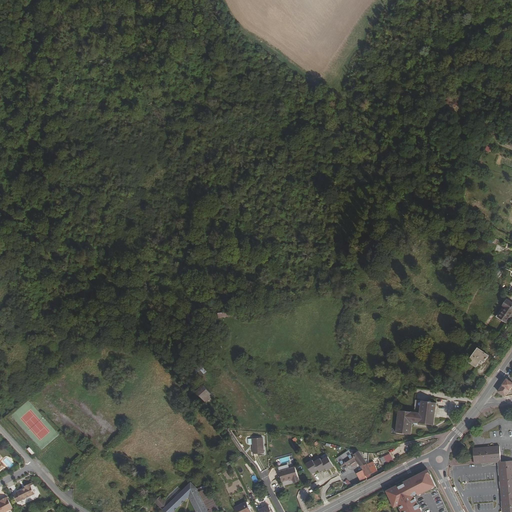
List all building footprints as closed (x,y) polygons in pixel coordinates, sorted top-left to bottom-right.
[(511,315),(511,303),(507,300),(503,306),(504,307),(498,317),(507,323),(511,315)] [(498,317),(504,307),(503,306),(495,318),(506,324),(507,323),(498,317)] [(478,364),(481,360),(482,361),(484,362),(489,356),(478,348),(468,362),(476,367),(478,364)] [(173,365),(171,367),(179,377),(182,374),(176,366),(175,367),(173,365)] [(511,386),(511,382),(507,379),(498,392),(505,397),(511,386)] [(214,397),(204,386),(197,392),(206,403),(214,397)] [(413,423),(415,423),(418,424),(434,425),(437,403),(416,401),(414,413),(400,411),(397,434),(412,435),(413,423)] [(253,439),(253,454),(264,453),(263,439),(253,439)] [(511,511),(511,461),(501,462),(499,447),(474,449),(475,465),(498,462),(502,511),(511,511)] [(361,467),(367,464),(359,452),(357,453),(357,452),(352,453),(353,454),(343,460),(342,459),(339,460),(340,462),(339,463),(343,469),(352,464),(354,467),(358,463),(361,467)] [(317,463),(321,471),(322,472),(329,468),(324,459),(317,463)] [(292,460),(278,468),(282,476),(280,477),(281,479),(282,477),(285,482),(295,477),(297,481),(302,478),(292,460)] [(315,461),(309,465),(313,472),(315,475),(321,471),(317,463),(315,461)] [(311,474),(313,472),(309,465),(307,463),(305,464),(311,474)] [(301,466),(307,476),(311,474),(305,464),(301,466)] [(364,471),(365,476),(375,472),(374,470),(370,471),(367,464),(361,467),(363,471),(364,471)] [(385,492),(393,508),(394,509),(398,507),(399,511),(424,511),(422,508),(418,511),(412,499),(434,486),(425,469),(385,492)] [(362,477),(365,476),(364,471),(363,471),(351,476),(354,481),(358,478),(362,477)] [(33,483),(28,486),(29,487),(20,491),(21,492),(17,494),(20,502),(38,493),(33,483)] [(208,511),(199,493),(197,490),(191,483),(168,505),(160,498),(155,502),(164,511),(173,511),(189,497),(196,511),(208,511)] [(208,511),(217,511),(219,511),(210,494),(213,492),(210,487),(199,493),(208,511)] [(10,496),(3,500),(3,501),(0,503),(0,511),(7,511),(16,507),(10,496)] [(251,511),(246,502),(235,508),(236,511),(251,511)]
